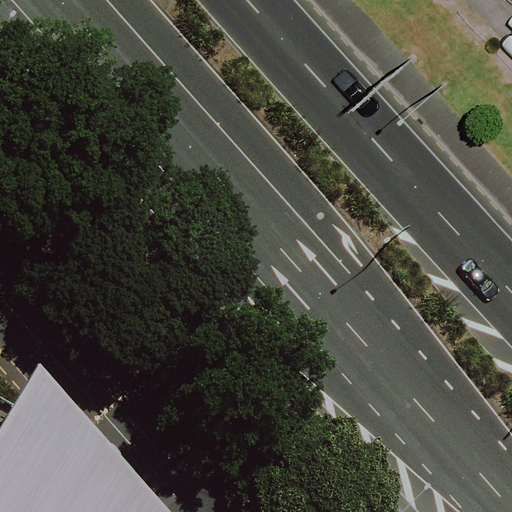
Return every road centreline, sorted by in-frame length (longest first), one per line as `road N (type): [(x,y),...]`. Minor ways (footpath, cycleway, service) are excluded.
road 1 (secondary): [(489,482),(408,439),(342,391),(0,12)]
road 2 (secondary): [(489,482),(73,0)]
road 3 (secondary): [(247,0),(511,290)]
